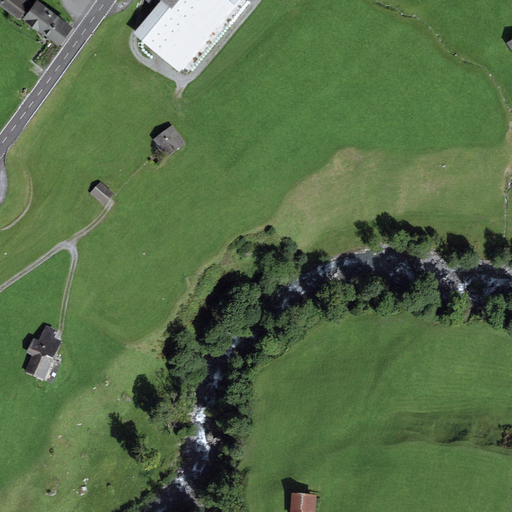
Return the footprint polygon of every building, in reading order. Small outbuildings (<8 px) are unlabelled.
[(26,0),(1,0),(0,2),(18,16),(29,2),(26,0)] [(167,8),(173,14),(184,0),(173,0),(171,3),(167,8)] [(38,2),(26,17),(41,28),(52,13),(38,2)] [(58,41),(69,25),(52,13),(41,28),(38,32),(46,37),(48,34),(58,41)] [(156,140),(168,156),(184,144),(172,128),(168,131),(168,130),(156,140)] [(92,194),(104,204),(112,195),(101,185),(92,194)] [(39,344),(33,341),(29,350),(51,360),(58,346),(49,342),(53,332),(46,329),(39,344)] [(26,372),(42,380),(51,360),(29,350),(28,352),(34,355),(26,372)] [(292,497),(291,511),(318,511),(319,499),(292,497)]
